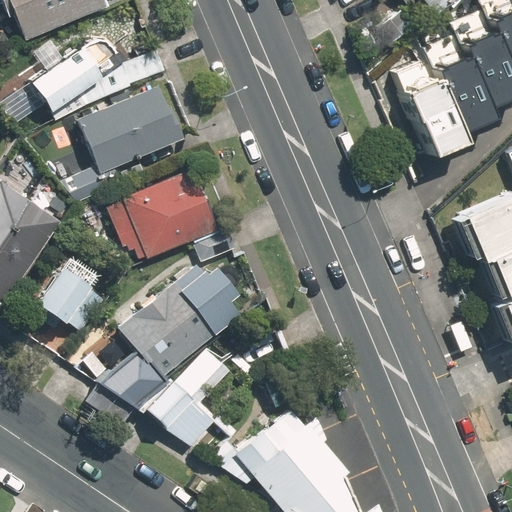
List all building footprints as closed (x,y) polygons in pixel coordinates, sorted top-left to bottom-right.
[(0,0),(0,24),(9,44),(96,6),(93,0),(0,0)] [(378,23),(391,38),(422,13),(426,17),(445,0),(389,0),(396,8),(378,23)] [(511,81),(511,48),(491,0),(473,0),(457,7),(492,90),(511,81)] [(511,0),(491,0),(511,48),(511,0)] [(496,99),(492,90),(457,7),(434,17),(442,36),(434,39),(465,112),(496,99)] [(156,72),(146,49),(118,62),(98,32),(17,85),(37,115),(53,104),(59,118),(156,72)] [(471,126),(465,112),(434,39),(402,53),(407,63),(439,139),(471,126)] [(443,149),(439,139),(407,63),(364,81),(382,125),(390,122),(407,164),(443,149)] [(148,86),(63,123),(83,168),(55,180),(65,205),(117,182),(110,167),(172,141),(148,86)] [(510,199),(511,198),(511,143),(490,153),(510,199)] [(122,267),(182,242),(191,264),(224,251),(215,228),(198,235),(172,174),(96,205),(122,267)] [(0,190),(0,299),(51,225),(0,190)] [(511,214),(504,197),(446,221),(466,267),(472,264),(492,310),(483,314),(501,357),(511,352),(511,214)] [(21,310),(51,330),(75,332),(95,302),(73,288),(81,277),(54,260),(21,310)] [(83,385),(92,391),(128,409),(150,436),(158,429),(175,449),(204,425),(161,374),(230,315),(185,262),(105,330),(123,351),(83,385)] [(354,511),(323,439),(310,415),(236,475),(268,511),(354,511)]
